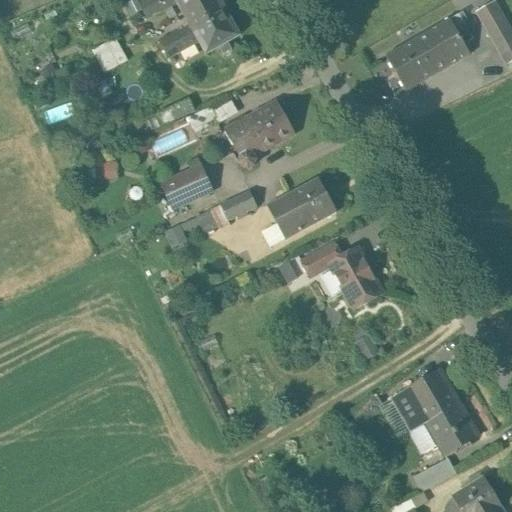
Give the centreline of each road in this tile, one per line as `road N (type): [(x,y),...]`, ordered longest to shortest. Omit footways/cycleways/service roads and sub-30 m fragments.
road 1 (residential): [(282,0),(511,389)]
road 2 (track): [(467,313),(239,456),(229,483)]
